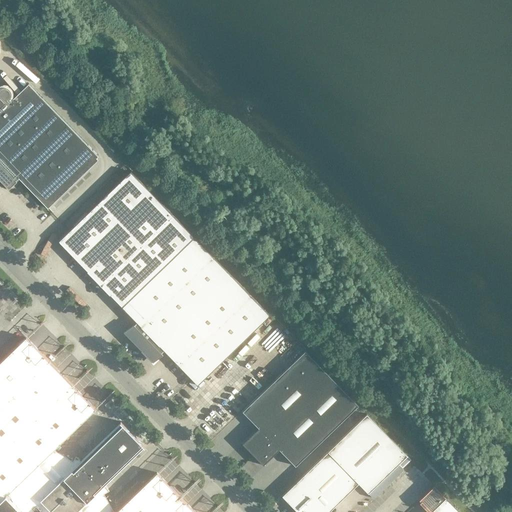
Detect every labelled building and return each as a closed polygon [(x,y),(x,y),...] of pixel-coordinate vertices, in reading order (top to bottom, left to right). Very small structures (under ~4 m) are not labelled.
[(0,180),(9,189),(19,179),(48,208),(97,160),(95,158),(97,155),(28,84),(10,101),(8,98),(11,95),(3,87),(0,90),(0,180)] [(128,313),(200,243),(131,171),(58,241),(87,271),(86,271),(110,296),(111,295),(128,313)] [(200,243),(128,313),(197,385),(270,315),(200,243)] [(15,280),(19,277),(8,266),(5,269),(15,280)] [(285,329),(274,318),(266,325),(276,337),(285,329)] [(194,511),(157,473),(115,511),(113,511),(104,494),(109,491),(109,490),(106,492),(102,485),(108,482),(144,447),(144,448),(145,447),(120,422),(120,423),(79,463),(75,458),(76,457),(76,456),(72,462),(53,450),(95,409),(26,337),(0,362),(0,511),(194,511)] [(305,350),(242,411),(258,428),(242,443),(241,443),(263,465),(263,464),(279,449),(295,466),(358,405),(305,350)] [(89,376),(80,385),(89,395),(98,386),(89,376)] [(260,376),(256,379),(263,388),(267,385),(260,376)] [(95,394),(103,397),(105,392),(98,388),(95,394)] [(328,511),(358,483),(373,499),(402,471),(397,465),(407,456),(367,414),(282,496),(297,511),(328,511)] [(430,511),(459,511),(446,497),(430,511)]
